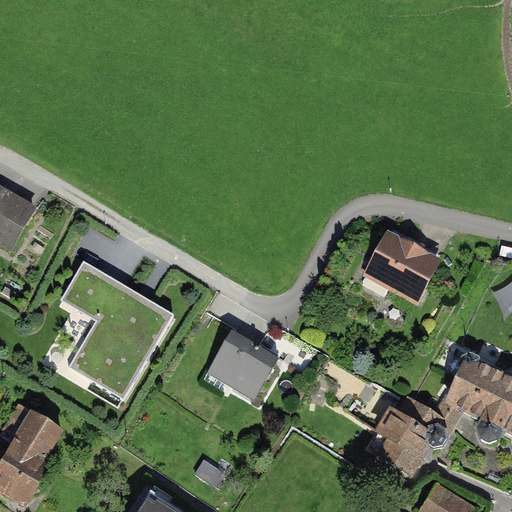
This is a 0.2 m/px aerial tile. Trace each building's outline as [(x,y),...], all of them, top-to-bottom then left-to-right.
[(49,215),(0,185),(0,252),(19,264),(49,215)] [(440,254),(386,227),(363,273),(417,301),(440,254)] [(177,311),(87,259),(67,295),(103,316),(76,362),(130,394),(177,311)] [(511,314),(511,313),(511,282),(497,292),(511,314)] [(283,353),(235,325),(208,370),(257,398),(283,353)] [(511,377),(464,356),(442,404),(456,410),(478,420),(475,427),(480,439),(489,442),(498,439),(502,431),(511,435),(511,377)] [(406,399),(399,412),(390,406),(374,433),(384,438),(374,455),(415,478),(431,449),(443,448),(455,426),(449,423),(436,416),(406,399)] [(456,410),(442,404),(436,416),(449,423),(456,410)] [(0,482),(0,494),(29,511),(36,511),(76,446),(36,422),(0,482)] [(479,511),(482,508),(437,482),(419,511),(479,511)] [(185,511),(159,494),(147,511),(185,511)]
